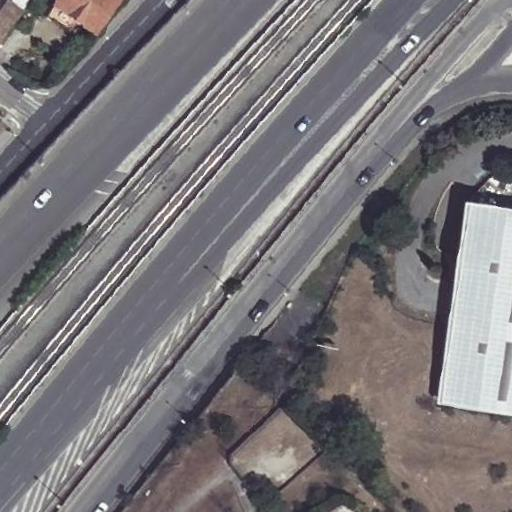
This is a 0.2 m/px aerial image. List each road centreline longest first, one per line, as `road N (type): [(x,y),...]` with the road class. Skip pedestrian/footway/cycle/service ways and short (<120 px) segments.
road 1 (trunk): [(51,407),(456,0)]
road 2 (trunk): [(51,407),(411,0)]
road 3 (residential): [(96,511),(402,119)]
road 4 (trunk): [(258,0),(0,276)]
road 5 (trunk): [(235,0),(0,236)]
road 6 (residential): [(49,119),(161,0)]
road 7 (residential): [(502,0),(402,119)]
